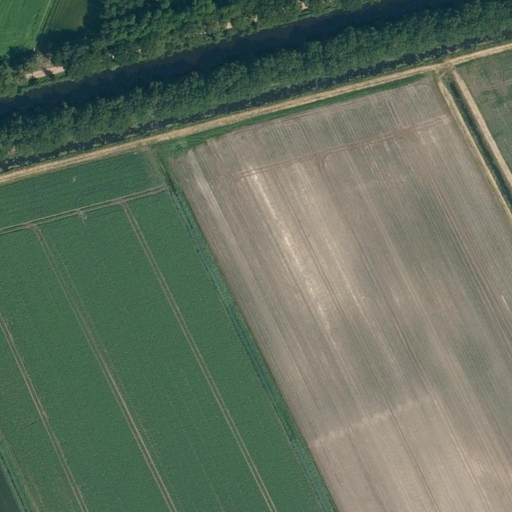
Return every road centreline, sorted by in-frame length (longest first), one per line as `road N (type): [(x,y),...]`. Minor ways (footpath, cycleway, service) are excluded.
road 1 (track): [(0,149),(511,13)]
road 2 (track): [(0,85),(330,0)]
